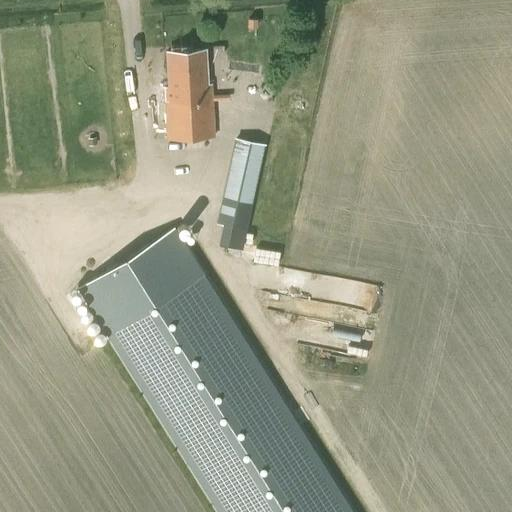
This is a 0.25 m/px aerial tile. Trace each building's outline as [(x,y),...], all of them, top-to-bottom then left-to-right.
[(208,84),(206,49),(166,51),(168,86),(165,86),(168,138),(215,136),(212,84),(208,84)] [(242,250),(246,232),(266,143),(235,136),(216,223),(222,224),(218,244),(242,250)] [(174,227),(78,287),(115,346),(219,511),(353,511),(198,265),(174,227)] [(274,269),(270,291),(287,295),(292,272),(274,269)] [(290,299),(378,310),(382,283),(293,272),(290,299)]
